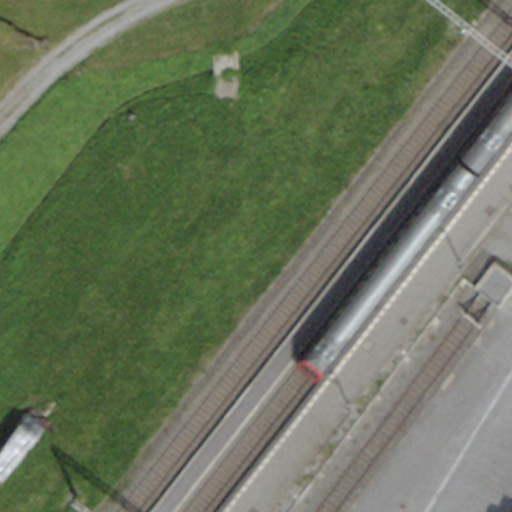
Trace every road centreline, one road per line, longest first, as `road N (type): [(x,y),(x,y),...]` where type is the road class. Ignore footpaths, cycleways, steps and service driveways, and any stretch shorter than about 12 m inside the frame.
road 1 (track): [(0,122),(102,25),(145,0)]
road 2 (track): [(220,0),(233,159)]
